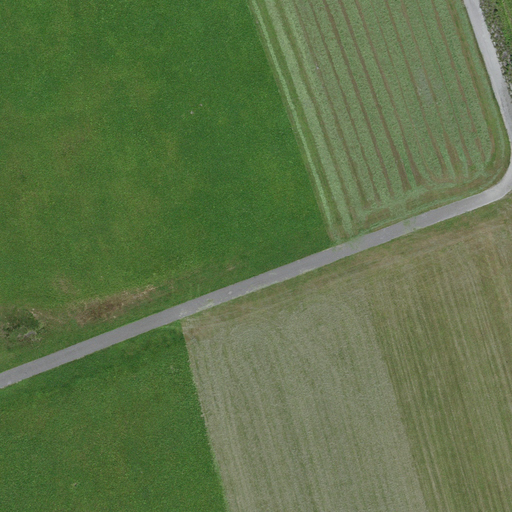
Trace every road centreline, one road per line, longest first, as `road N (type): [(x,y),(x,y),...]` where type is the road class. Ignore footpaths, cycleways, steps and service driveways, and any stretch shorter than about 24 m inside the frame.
road 1 (track): [(511,180),(500,193),(0,382)]
road 2 (track): [(469,0),(511,124)]
